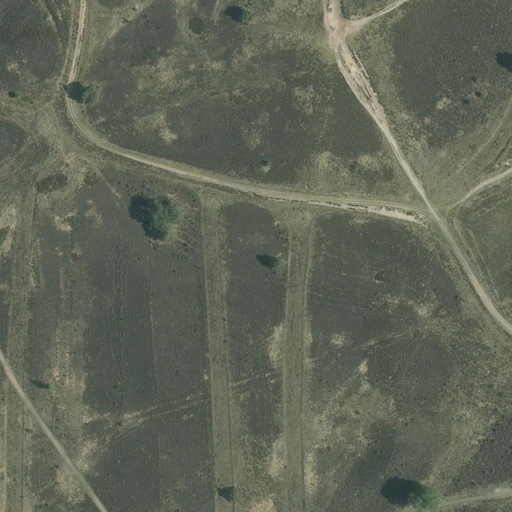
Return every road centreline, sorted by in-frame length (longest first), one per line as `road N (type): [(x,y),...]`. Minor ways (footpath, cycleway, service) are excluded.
road 1 (track): [(436,217),(270,192),(88,135),(68,103),(83,0)]
road 2 (unknown): [(108,511),(0,351)]
road 3 (track): [(511,328),(436,217)]
